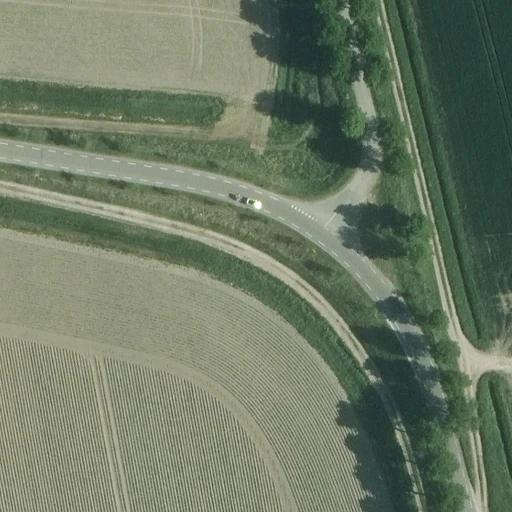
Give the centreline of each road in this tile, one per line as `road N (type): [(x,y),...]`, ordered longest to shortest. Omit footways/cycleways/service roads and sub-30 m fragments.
road 1 (track): [(415,511),(387,401),(364,359),(302,287),(224,243),(0,185)]
road 2 (track): [(472,511),(467,365),(377,0)]
road 3 (tertiary): [(0,152),(206,186),(265,204),(317,235)]
road 4 (tertiary): [(317,235),(370,281),(404,326),(431,387),(464,511)]
road 5 (unclassified): [(340,0),(372,147),(365,182),(317,235)]
